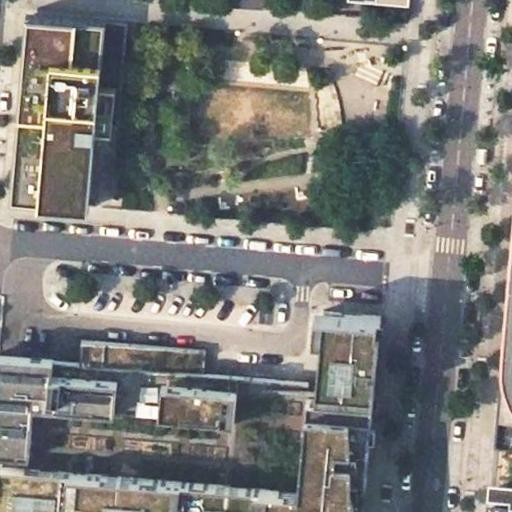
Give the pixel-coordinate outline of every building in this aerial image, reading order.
[(410,0),(348,0),(348,8),(409,14),(410,0)] [(28,11),(25,38),(50,40),(53,14),(28,11)] [(11,198),(89,206),(100,86),(123,88),(129,21),(53,14),(50,40),(25,38),(22,78),(30,79),(29,90),(21,90),(11,198)] [(30,79),(22,78),(21,90),(29,90),(30,79)] [(511,259),(500,392),(506,413),(511,422),(511,259)] [(86,361),(0,353),(0,511),(364,511),(377,367),(371,367),(371,361),(377,361),(381,314),(324,309),(317,390),(308,389),(309,381),(204,371),(185,370),(187,346),(88,338),(86,361)] [(206,348),(187,346),(185,370),(204,371),(206,348)] [(489,511),(511,511),(511,489),(491,487),(491,497),(489,511)]
